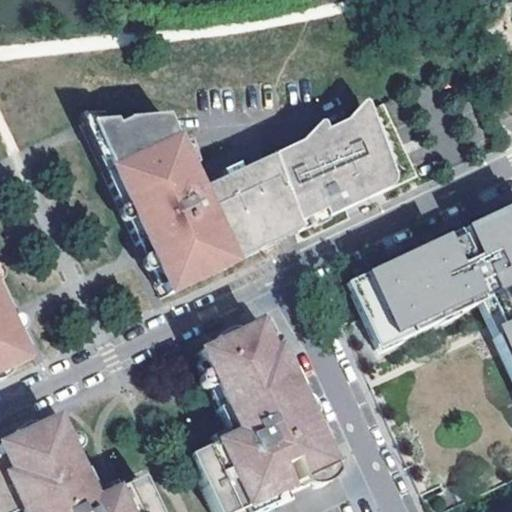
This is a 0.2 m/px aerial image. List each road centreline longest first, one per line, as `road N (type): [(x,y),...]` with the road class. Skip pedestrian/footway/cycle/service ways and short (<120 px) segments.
road 1 (residential): [(0,408),(281,276)]
road 2 (residential): [(281,276),(511,167)]
road 3 (residential): [(281,276),(371,477)]
